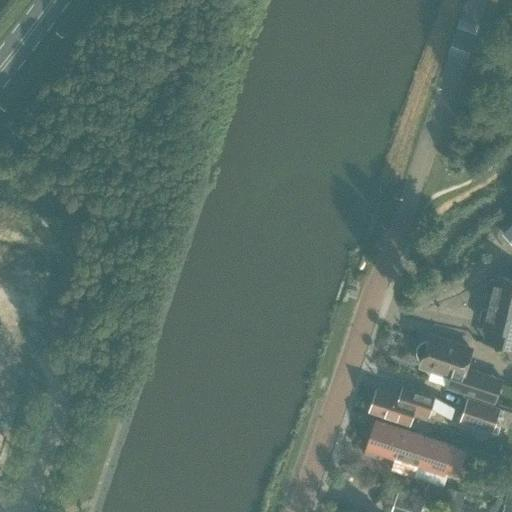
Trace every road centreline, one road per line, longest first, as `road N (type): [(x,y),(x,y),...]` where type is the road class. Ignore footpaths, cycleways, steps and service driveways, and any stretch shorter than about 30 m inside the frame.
road 1 (unclassified): [(299,511),(477,0)]
road 2 (unclassified): [(26,511),(59,414),(60,378),(37,345),(0,336)]
